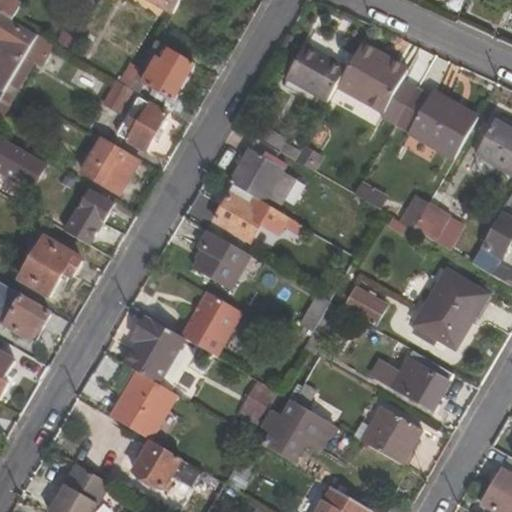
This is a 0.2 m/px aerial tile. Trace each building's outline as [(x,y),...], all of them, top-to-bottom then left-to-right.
[(12,21),(22,4),(15,0),(0,0),(0,14),(2,16),(12,21)] [(145,0),(173,15),(181,0),(145,0)] [(0,90),(4,93),(9,85),(24,59),(37,36),(12,21),(2,16),(0,18),(0,90)] [(53,45),(37,36),(24,59),(40,68),(53,45)] [(174,104),(179,97),(197,65),(157,42),(141,70),(135,82),(174,104)] [(339,87),(349,69),(307,45),(287,80),(329,104),(339,87)] [(419,86),(405,78),(376,61),(379,56),(362,46),(349,69),(339,87),(398,122),(418,88),(419,86)] [(408,72),(379,56),(376,61),(405,78),(408,72)] [(135,82),(141,70),(130,64),(119,84),(130,90),(135,82)] [(104,103),(122,113),(133,92),(130,90),(119,84),(116,82),(104,103)] [(4,93),(0,100),(0,123),(19,91),(9,85),(4,93)] [(455,160),(478,119),(432,93),(431,95),(418,88),(398,122),(395,126),(455,160)] [(190,125),(199,109),(179,97),(174,104),(169,113),(190,125)] [(139,98),(118,135),(147,152),(168,115),(139,98)] [(511,130),(496,121),(476,155),(511,175),(511,130)] [(0,174),(31,192),(47,165),(0,138),(0,174)] [(82,173),(121,196),(141,161),(102,138),(82,173)] [(298,181),(284,173),(292,160),(277,151),(255,139),(229,183),(254,198),(266,205),(279,212),(298,181)] [(301,152),(283,142),(277,151),(292,160),(295,162),(301,152)] [(295,162),(306,168),(315,152),(305,146),(301,152),(295,162)] [(385,203),(388,197),(363,183),(355,196),(383,213),(386,214),(402,224),(415,231),(430,204),(415,196),(404,215),(385,203)] [(114,204),(93,192),(86,204),(107,216),(114,204)] [(262,227),(281,237),(286,228),(301,237),(306,228),(279,212),(266,205),(254,198),(250,203),(231,192),(214,223),(252,245),(262,227)] [(415,231),(436,243),(451,217),(430,204),(415,231)] [(511,287),(511,268),(502,263),(511,244),(511,216),(504,212),(473,265),(511,287)] [(402,224),(386,214),(381,223),(397,232),(402,224)] [(253,257),(208,231),(197,249),(200,251),(195,260),(197,261),(193,269),(233,292),(253,257)] [(374,233),(360,258),(373,266),(388,241),(374,233)] [(46,237),(20,280),(51,298),(65,274),(73,279),(84,260),(46,237)] [(448,273),(418,325),(457,348),(487,297),(448,273)] [(389,306),(357,287),(345,309),(377,327),(389,306)] [(186,341),(218,359),(244,314),(207,292),(180,338),(186,341)] [(318,295),(300,325),(314,333),(331,303),(318,295)] [(53,316),(22,298),(15,311),(1,306),(0,306),(0,322),(36,344),(53,316)] [(314,333),(305,349),(315,355),(342,309),(331,303),(314,333)] [(138,374),(160,386),(186,341),(180,338),(150,320),(123,365),(138,374)] [(0,399),(2,401),(10,386),(4,383),(16,362),(0,352),(0,399)] [(291,366),(266,352),(254,376),(279,389),(291,366)] [(455,376),(414,352),(394,389),(434,413),(455,376)] [(127,392),(131,395),(116,422),(152,442),(178,397),(160,386),(138,374),(127,392)] [(240,416),(257,426),(276,394),(258,383),(240,416)] [(305,385),(297,399),(309,406),(317,392),(305,385)] [(131,395),(127,392),(112,419),(116,422),(131,395)] [(309,441),(321,448),(333,427),(291,402),(282,417),(272,412),(263,428),(273,434),(264,448),(294,466),(309,441)] [(353,437),(404,467),(423,432),(373,402),(353,437)] [(226,485),(239,493),(264,448),(252,441),(226,485)] [(152,442),(134,473),(166,492),(170,483),(168,482),(181,459),(152,442)] [(511,511),(511,459),(508,457),(482,503),(496,511),(511,511)] [(94,511),(109,485),(78,467),(52,511),(94,511)] [(209,475),(197,496),(199,497),(211,505),(214,506),(226,485),(209,475)] [(371,511),(372,511),(333,489),(320,511),(371,511)] [(197,496),(189,492),(184,500),(194,506),(199,497),(197,496)] [(194,506),(190,511),(207,511),(211,505),(199,497),(194,506)] [(402,511),(382,500),(374,511),(402,511)] [(496,511),(482,503),(476,511),(496,511)]
